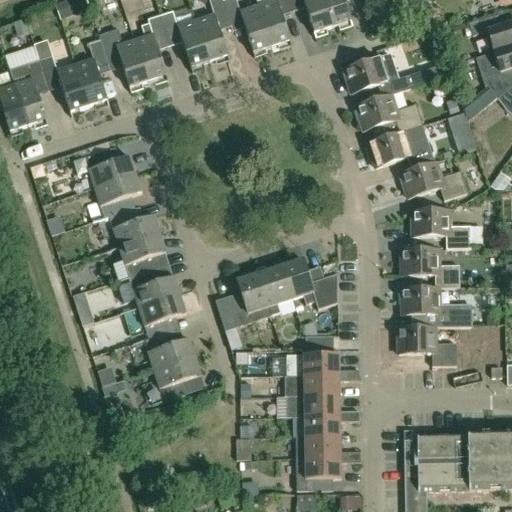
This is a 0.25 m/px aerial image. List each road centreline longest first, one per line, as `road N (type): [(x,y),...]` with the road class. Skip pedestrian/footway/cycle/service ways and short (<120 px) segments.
road 1 (residential): [(374,406),(368,217)]
road 2 (residential): [(196,273),(368,217)]
road 3 (residential): [(318,68),(152,124)]
road 4 (residential): [(368,217),(318,68)]
road 5 (residential): [(196,273),(152,124)]
road 6 (residential): [(34,163),(152,124)]
